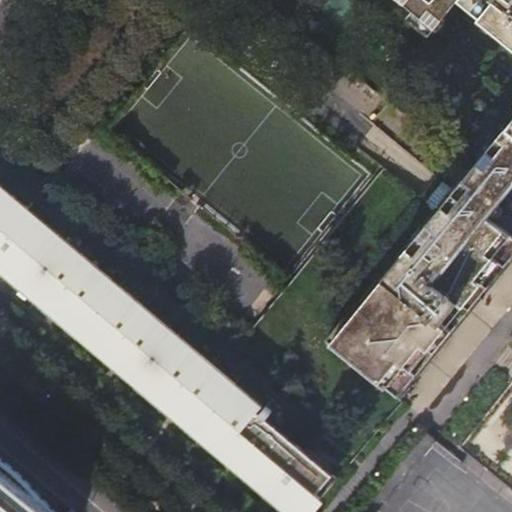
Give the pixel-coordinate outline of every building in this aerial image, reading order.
[(401,0),(435,27),(438,24),(408,0),(401,0)] [(511,0),(408,0),(438,24),(458,0),(459,0),(493,27),(511,5),(511,6),(511,0)] [(459,0),(458,0),(438,24),(473,52),(493,27),(459,0)] [(511,6),(511,5),(493,27),(511,43),(511,123),(510,127),(511,128),(511,6)] [(490,207),(511,180),(511,128),(510,127),(509,126),(495,143),(490,139),(457,180),(446,193),(435,207),(437,209),(348,316),(344,313),(326,334),(328,337),(349,355),(350,362),(355,360),(396,395),(411,376),(407,372),(505,251),(510,255),(511,253),(511,234),(485,212),(490,207)] [(308,501),(313,505),(326,489),(321,486),(338,465),(280,418),(296,398),(43,186),(28,203),(0,180),(0,256),(50,298),(56,292),(75,307),(69,314),(108,347),(113,340),(129,353),(124,360),(166,395),(171,388),(190,404),(185,411),(214,435),(212,438),(221,445),(227,438),(247,454),(241,462),(276,490),(282,483),(298,496),(292,504),(300,511),(308,501)] [(50,298),(69,314),(75,307),(56,292),(50,298)] [(108,347),(124,360),(129,353),(113,340),(108,347)] [(166,395),(185,411),(190,404),(171,388),(166,395)] [(221,445),(241,462),(247,454),(227,438),(221,445)] [(37,511),(0,481),(0,511),(37,511)] [(276,490),(292,504),(298,496),(282,483),(276,490)] [(300,511),(302,511),(306,511),(313,505),(308,501),(300,511)]
